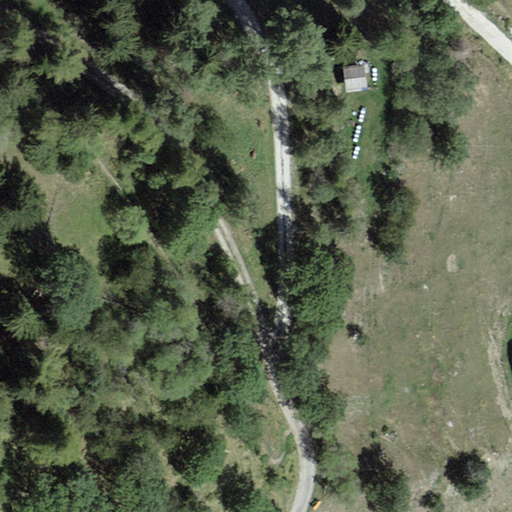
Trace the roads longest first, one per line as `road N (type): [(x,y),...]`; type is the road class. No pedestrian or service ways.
road 1 (track): [(284,361),(171,138),(0,9)]
road 2 (track): [(284,361),(279,79),(235,0)]
road 3 (track): [(304,511),(317,464),(289,400),(284,361)]
